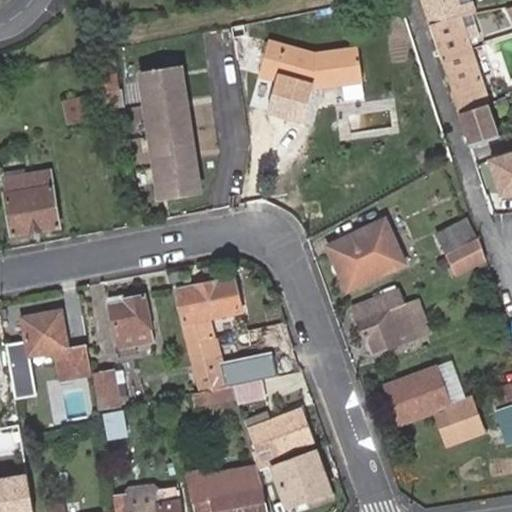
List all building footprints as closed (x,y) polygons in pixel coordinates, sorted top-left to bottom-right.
[(424,0),(433,24),(461,18),(475,15),(472,4),(460,6),(458,0),(424,0)] [(461,18),(433,24),(473,145),(499,136),(461,18)] [(271,40),(258,85),(274,90),(268,112),(303,120),(312,87),(364,81),(358,46),(315,53),(271,40)] [(140,73),(161,196),(201,190),(180,67),(140,73)] [(125,105),(119,69),(110,71),(111,79),(100,80),(105,108),(125,105)] [(85,99),(64,103),(68,124),(90,119),(85,99)] [(511,150),(489,157),(501,195),(511,193),(511,150)] [(49,169),(3,177),(13,233),(60,225),(53,184),(58,180),(56,172),(49,169)] [(383,218),(329,246),(345,290),(400,263),(383,218)] [(442,253),(471,238),(461,218),(432,235),(442,253)] [(450,273),(481,258),(475,236),(471,238),(442,253),(440,254),(450,273)] [(175,290),(195,372),(207,369),(196,321),(241,313),(233,280),(175,290)] [(403,307),(397,291),(352,307),(364,340),(369,338),(373,352),(413,335),(403,307)] [(109,305),(121,349),(155,340),(144,295),(125,299),(125,301),(109,305)] [(403,307),(413,335),(428,330),(418,302),(403,307)] [(89,373),(84,345),(68,347),(62,310),(25,317),(32,354),(57,350),(58,358),(68,357),(71,376),(89,373)] [(207,369),(195,372),(198,386),(225,380),(210,319),(196,321),(207,369)] [(68,357),(58,358),(62,378),(71,376),(68,357)] [(227,366),(230,379),(255,373),(252,360),(227,366)] [(436,368),(450,405),(465,400),(451,363),(436,368)] [(123,366),(115,368),(121,401),(129,400),(123,366)] [(446,430),(481,417),(473,397),(465,400),(450,405),(436,368),(436,366),(384,384),(398,424),(438,410),(446,430)] [(95,371),(102,405),(121,401),(115,368),(95,371)] [(263,396),(261,380),(237,385),(239,401),(263,396)] [(235,394),(231,382),(191,390),(194,402),(235,394)] [(511,405),(511,386),(490,394),(497,411),(511,405)] [(248,423),(256,449),(274,443),(278,453),(313,440),(300,405),(248,423)] [(511,405),(497,411),(508,440),(511,438),(511,405)] [(487,434),(481,417),(446,430),(452,447),(487,434)] [(313,449),(271,464),(285,505),(307,497),(309,504),(330,496),(313,449)] [(261,511),(257,485),(261,485),(256,469),(255,463),(207,472),(206,467),(188,471),(195,511),(261,511)] [(34,511),(28,473),(0,477),(0,511),(34,511)] [(117,494),(119,511),(175,511),(172,490),(167,491),(162,492),(156,492),(148,487),(126,489),(123,493),(117,494)] [(66,511),(65,502),(48,505),(48,511),(66,511)]
